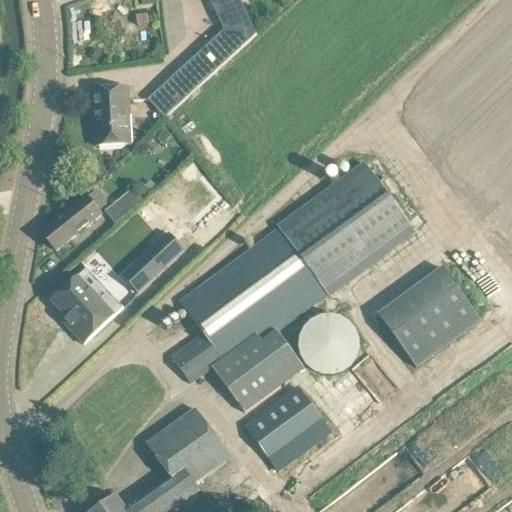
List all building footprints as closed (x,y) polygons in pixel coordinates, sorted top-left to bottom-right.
[(209,0),(224,31),(148,101),(165,119),(257,36),(240,0),(209,0)] [(90,52),(89,54),(89,56),(90,58),(92,59),(94,60),(97,60),(99,59),(100,57),(100,55),(100,52),(99,51),(97,49),(95,49),(93,49),(91,50),(90,52)] [(131,145),(128,89),(93,91),(94,128),(93,129),(93,141),(95,141),(96,147),(131,145)] [(159,129),(154,139),(166,146),(172,135),(159,129)] [(414,230),(366,166),(279,230),(280,231),(180,304),(204,336),(171,359),(190,385),(212,369),(245,414),(305,370),(276,332),(327,294),(328,294),(414,230)] [(132,190),(105,213),(115,225),(142,202),(132,190)] [(87,199),(42,235),(56,252),(101,217),(98,214),(107,207),(107,202),(101,194),(97,194),(88,201),(87,199)] [(138,295),(185,252),(169,234),(122,278),(138,295)] [(78,278),(52,303),(78,331),(73,334),(84,346),(114,317),(123,309),(87,270),(78,278)] [(481,321),(443,270),(378,318),(416,369),(481,321)] [(356,338),(356,337),(355,332),(354,327),(352,323),(348,318),(343,315),(338,312),(329,310),(325,311),(320,312),(314,315),(310,318),(307,322),(304,326),(303,332),(302,336),(302,343),(304,347),(306,351),(309,356),(313,359),(318,362),(323,364),(327,364),(332,364),(337,363),(342,361),(347,357),(351,353),(353,349),(355,343),(356,338)] [(298,388),(243,428),(277,475),(332,435),(298,388)] [(172,511),(199,493),(195,487),(231,461),(196,411),(146,446),(170,479),(126,510),(117,497),(95,511),(172,511)]
